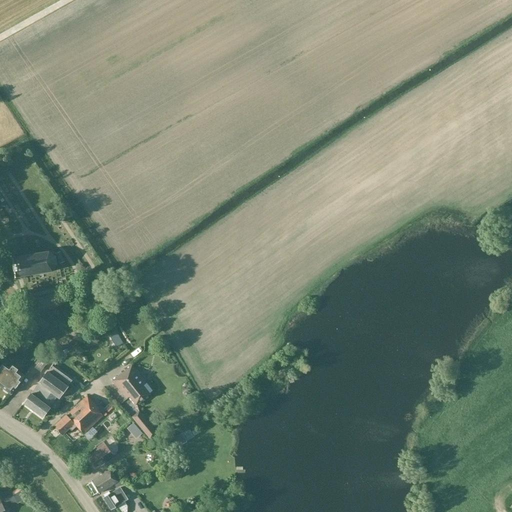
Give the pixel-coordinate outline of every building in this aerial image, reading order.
[(48,251),(11,258),(15,278),(52,272),(57,265),(55,256),(48,251)] [(61,252),(55,255),(59,264),(65,263),(61,252)] [(46,311),(54,308),(49,294),(35,299),(38,307),(43,304),(46,311)] [(38,316),(33,321),(41,328),(46,323),(38,316)] [(47,359),(55,366),(59,361),(63,357),(57,353),(52,355),(51,354),(47,359)] [(40,357),(33,366),(39,370),(45,361),(40,357)] [(2,361),(0,363),(0,386),(10,395),(24,377),(17,371),(17,370),(12,366),(11,368),(2,361)] [(30,394),(23,404),(42,418),(49,408),(48,408),(56,397),(58,399),(72,381),(52,366),(31,394),(30,394)] [(132,366),(112,381),(126,399),(130,396),(135,404),(148,394),(142,386),(145,383),(132,366)] [(66,416),(53,427),(62,436),(69,429),(71,431),(76,427),(83,434),(103,416),(98,411),(99,410),(87,397),(66,416)] [(131,418),(134,421),(150,440),(157,433),(139,412),(131,418)] [(181,433),(169,440),(174,449),(186,442),(181,433)] [(105,445),(87,458),(95,468),(103,462),(105,464),(114,458),(105,445)] [(110,471),(91,482),(98,493),(113,484),(116,488),(122,485),(119,481),(117,482),(110,471)] [(20,488),(19,488),(11,493),(14,499),(23,494),(20,488)] [(109,492),(103,496),(104,498),(103,498),(111,511),(128,500),(120,488),(110,494),(109,492)]
